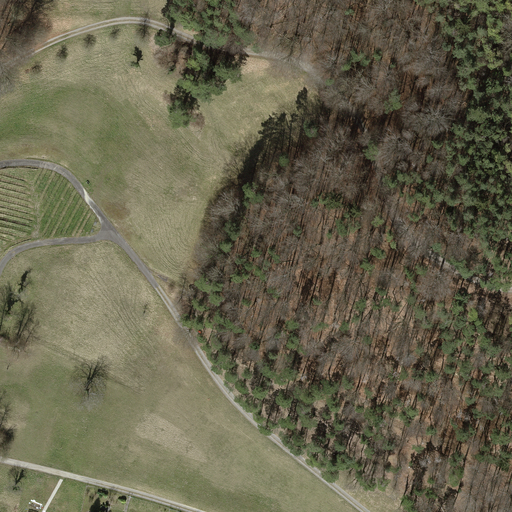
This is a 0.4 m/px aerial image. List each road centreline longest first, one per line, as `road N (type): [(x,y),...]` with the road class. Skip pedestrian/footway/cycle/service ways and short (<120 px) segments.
road 1 (track): [(0,70),(102,23),(136,21),(274,56),(329,85),(361,123),(398,231),(425,254),(511,289)]
road 2 (track): [(0,165),(47,166),(71,178),(226,393),(367,511)]
road 3 (track): [(197,511),(0,459)]
road 4 (track): [(0,270),(16,249),(112,230)]
